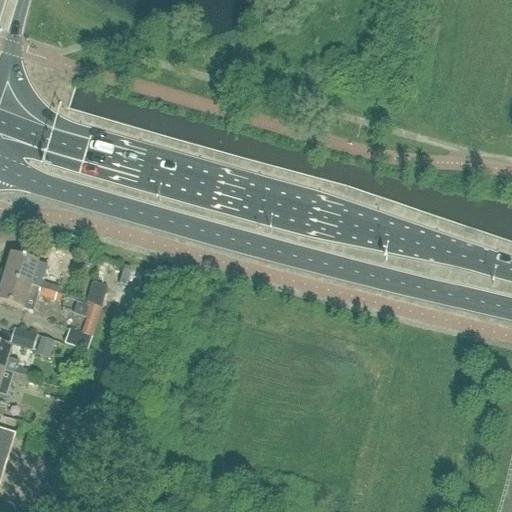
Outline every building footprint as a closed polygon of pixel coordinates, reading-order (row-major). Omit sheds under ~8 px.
[(12,259),(5,280),(32,289),(39,267),(12,259)] [(32,289),(5,280),(0,297),(0,306),(25,314),(25,313),(35,317),(40,300),(39,300),(41,293),(32,290),(32,289)] [(52,290),(43,287),(41,293),(39,300),(40,300),(48,303),(52,290)] [(107,291),(93,287),(87,307),(91,308),(101,311),(107,291)] [(60,292),(52,290),(48,303),(56,305),(60,292)] [(101,311),(91,308),(88,316),(89,316),(82,337),(91,340),(101,311)] [(15,333),(11,347),(32,353),(37,339),(15,333)] [(82,337),(70,333),(65,348),(86,354),(91,340),(82,337)] [(41,341),(36,357),(48,360),(53,345),(41,341)] [(0,347),(0,373),(30,383),(32,376),(17,371),(18,368),(9,365),(13,352),(0,347)] [(30,383),(0,373),(0,394),(2,387),(10,389),(11,383),(28,389),(30,383)] [(0,432),(0,485),(15,437),(0,432)]
